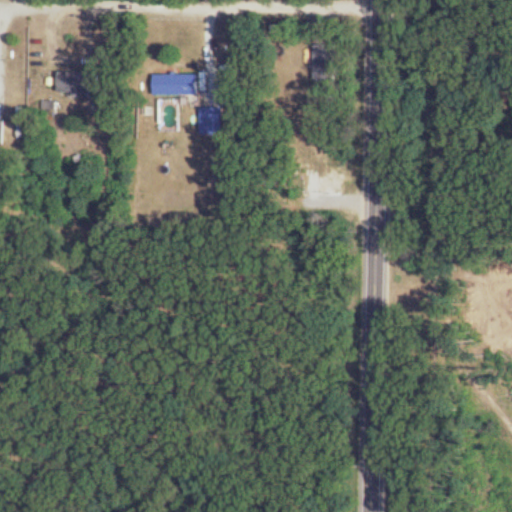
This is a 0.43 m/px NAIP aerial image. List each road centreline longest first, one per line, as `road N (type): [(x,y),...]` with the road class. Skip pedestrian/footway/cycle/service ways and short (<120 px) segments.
road 1 (tertiary): [(374,511),(383,0)]
road 2 (residential): [(383,8),(0,7)]
road 3 (residential): [(379,240),(511,406)]
